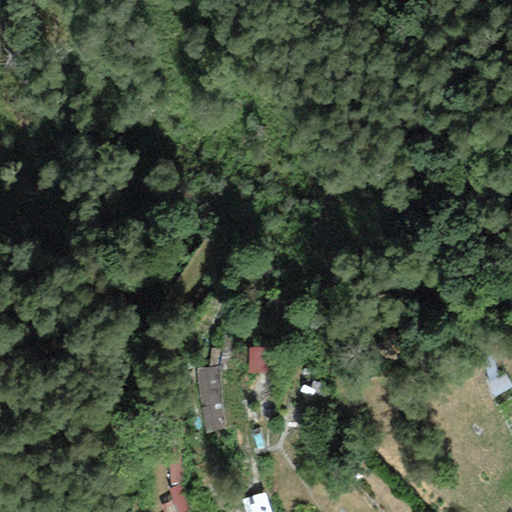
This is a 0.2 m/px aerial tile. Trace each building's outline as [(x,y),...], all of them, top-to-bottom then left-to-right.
[(276,347),(249,347),(248,373),(275,374),(276,347)] [(217,367),(197,368),(200,406),(220,405),(217,367)] [(220,406),(201,409),(206,434),(225,430),(220,406)] [(209,511),(195,477),(169,488),(179,511),(209,511)] [(270,511),(265,492),(242,499),(245,511),(270,511)]
